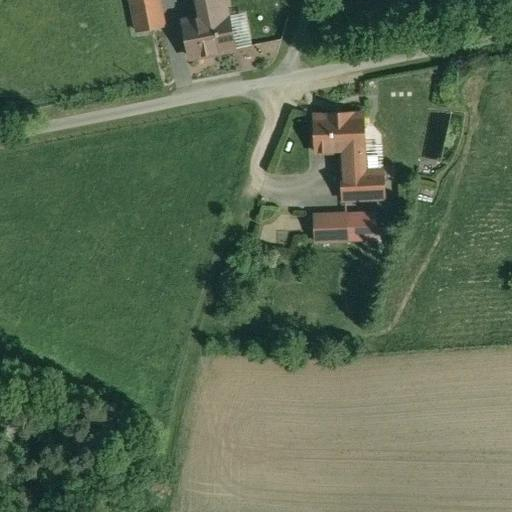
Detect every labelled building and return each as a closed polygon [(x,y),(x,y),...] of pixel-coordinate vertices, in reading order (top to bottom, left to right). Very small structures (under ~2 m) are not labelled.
[(158,0),(131,0),(137,32),(164,26),(158,0)] [(226,14),(223,0),(204,0),(208,17),(184,22),(190,58),(234,49),(227,13),(226,14)] [(362,113),(315,116),(316,153),(341,152),(342,172),(364,171),(364,151),(362,113)] [(364,171),(342,172),(344,200),(383,198),(382,171),(364,171)] [(348,240),(346,214),(315,215),(316,242),(348,240)]
